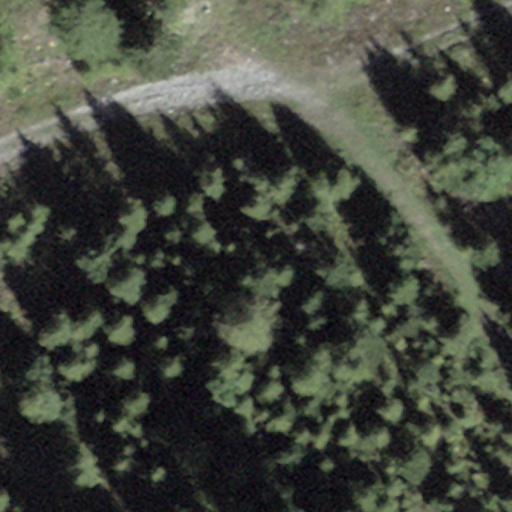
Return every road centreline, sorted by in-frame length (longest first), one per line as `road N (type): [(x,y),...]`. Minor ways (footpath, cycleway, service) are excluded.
road 1 (track): [(0,154),(140,100),(305,75)]
road 2 (track): [(511,10),(400,57),(305,75)]
